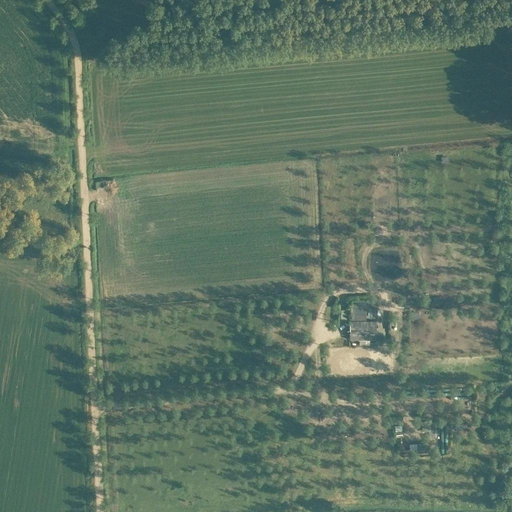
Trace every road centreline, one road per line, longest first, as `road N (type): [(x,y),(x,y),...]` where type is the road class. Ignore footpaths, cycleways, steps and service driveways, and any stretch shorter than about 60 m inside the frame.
road 1 (track): [(99,511),(77,38),(44,0)]
road 2 (unknown): [(96,408),(289,385),(310,336)]
